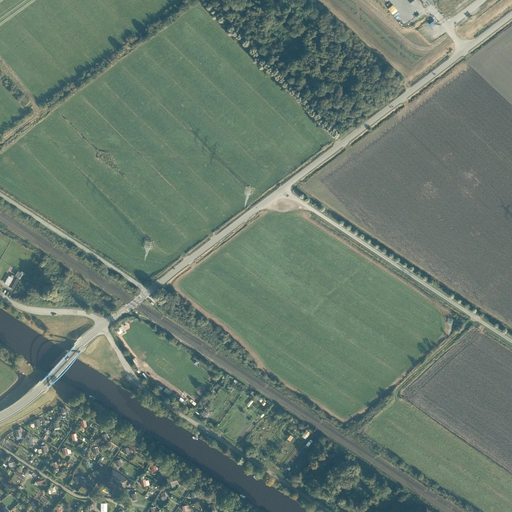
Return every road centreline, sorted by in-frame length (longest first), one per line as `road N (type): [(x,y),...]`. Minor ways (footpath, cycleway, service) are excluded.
road 1 (track): [(332,511),(138,382),(91,315),(25,309),(0,296)]
road 2 (unclassified): [(282,188),(511,15)]
road 3 (unclassified): [(511,340),(282,188)]
road 4 (unclassified): [(103,323),(282,188)]
road 5 (track): [(0,191),(148,292)]
